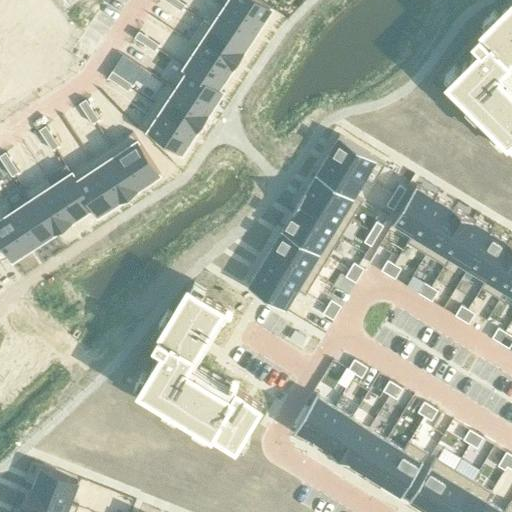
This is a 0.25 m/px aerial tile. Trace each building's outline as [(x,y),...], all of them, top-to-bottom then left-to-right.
[(181,0),(173,0),(171,3),(182,10),(186,3),(181,0)] [(261,0),(228,0),(225,4),(259,27),(272,7),(261,0)] [(482,46),(448,79),(509,140),(511,142),(511,84),(499,71),(511,58),(511,0),(481,31),(473,38),(482,46)] [(225,4),(212,24),(246,47),(259,27),(225,4)] [(204,19),(190,41),(198,46),(232,69),(246,47),(212,24),(204,19)] [(139,30),(134,37),(144,43),(149,37),(139,30)] [(149,37),(144,43),(154,50),(159,43),(149,37)] [(198,46),(184,66),(188,69),(219,87),(232,69),(198,46)] [(188,69),(176,87),(210,110),(223,90),(219,87),(188,69)] [(112,70),(108,77),(118,83),(122,77),(112,70)] [(122,77),(118,83),(128,90),(132,83),(122,77)] [(168,82),(154,103),(196,130),(210,110),(176,87),(168,82)] [(86,98),(79,103),(86,113),(93,108),(86,98)] [(154,103),(141,124),(182,151),(196,130),(154,103)] [(93,108),(86,113),(92,123),(99,118),(93,108)] [(46,124),(39,129),(46,139),(53,135),(46,124)] [(133,131),(112,144),(140,186),(160,173),(133,131)] [(339,136),(328,154),(366,177),(365,178),(373,183),(386,163),(340,134),(339,136)] [(53,135),(46,139),(52,149),(59,145),(53,135)] [(112,144),(92,158),(119,200),(140,186),(112,144)] [(6,151),(0,154),(0,156),(6,165),(13,161),(6,151)] [(328,154),(317,173),(354,196),(355,195),(365,178),(366,177),(328,154)] [(92,158),(71,171),(93,205),(99,213),(119,200),(92,158)] [(13,161),(6,165),(13,176),(19,171),(13,161)] [(66,163),(46,177),(73,219),(93,205),(71,171),(66,163)] [(317,173),(306,190),(306,191),(351,219),(363,200),(355,195),(354,196),(317,173)] [(46,177),(25,190),(31,198),(53,232),(73,219),(46,177)] [(417,183),(393,222),(394,222),(395,222),(412,233),(413,233),(436,196),(418,184),(417,183)] [(399,184),(393,194),(400,198),(406,188),(399,184)] [(306,190),(293,210),(294,210),(294,209),(340,237),(351,219),(306,191),(306,190)] [(393,194),(387,204),(394,208),(400,198),(393,194)] [(412,233),(407,241),(426,253),(454,207),(453,206),(436,196),(413,233),(412,233)] [(2,198),(0,199),(0,238),(13,258),(33,245),(11,211),(2,198)] [(31,198),(11,211),(33,245),(53,232),(31,198)] [(454,207),(426,253),(446,264),(451,256),(450,256),(473,218),(474,219),(474,218),(454,206),(453,206),(454,207)] [(294,210),(283,228),(329,256),(340,237),(294,209),(294,210)] [(473,218),(450,256),(451,256),(469,267),(491,229),(474,219),(473,218)] [(377,220),(370,231),(377,235),(384,224),(377,220)] [(283,228),(272,246),(318,274),(329,256),(283,228)] [(491,229),(469,267),(486,278),(487,278),(510,241),(509,240),(491,229)] [(370,231),(364,241),(371,245),(377,235),(370,231)] [(486,278),(481,286),(501,298),(506,290),(505,290),(511,278),(511,241),(509,240),(510,241),(487,278),(486,278)] [(272,246),(261,265),(298,288),(298,289),(306,294),(318,274),(272,246)] [(388,259),(381,269),(388,273),(394,263),(388,259)] [(354,261),(350,268),(360,275),(365,268),(359,264),(354,261)] [(394,263),(388,273),(395,278),(402,267),(394,263)] [(249,283),(248,284),(287,307),(287,306),(298,289),(298,288),(261,265),(249,283)] [(350,268),(346,275),(356,282),(360,275),(350,268)] [(425,281),(418,292),(425,296),(431,285),(425,281)] [(164,347),(140,388),(213,432),(214,432),(237,446),(263,404),(252,398),(247,395),(237,389),(237,388),(232,395),(188,368),(225,306),(190,285),(160,333),(160,332),(154,341),(164,347)] [(431,285),(425,296),(432,300),(439,290),(431,285)] [(331,299),(327,305),(338,312),(342,305),(331,299)] [(462,304),(455,314),(462,318),(468,308),(462,304)] [(327,305),(323,312),(333,319),(338,312),(327,305)] [(468,308),(462,318),(469,323),(475,312),(468,308)] [(499,326),(492,337),(499,341),(505,330),(499,326)] [(511,334),(505,330),(499,341),(509,347),(511,342),(511,334)] [(354,358),(348,368),(355,373),(361,362),(354,358)] [(361,362),(355,373),(362,377),(368,366),(361,362)] [(389,379),(383,390),(390,394),(396,383),(389,379)] [(396,383),(390,394),(397,398),(403,388),(396,383)] [(317,394),(295,429),(313,440),(335,405),(317,394)] [(424,400),(418,411),(425,415),(431,405),(424,400)] [(335,405),(313,440),(331,451),(352,415),(335,405)] [(431,405),(425,415),(432,419),(438,409),(431,405)] [(352,415),(331,451),(348,462),(370,426),(352,415)] [(370,426),(348,462),(366,472),(387,437),(370,426)] [(470,428),(463,438),(470,443),(477,432),(470,428)] [(477,432),(470,443),(477,447),(484,437),(477,432)] [(387,437),(366,472),(383,483),(405,448),(404,447),(387,437)] [(405,448),(383,483),(402,494),(428,451),(409,439),(404,447),(405,448)] [(436,455),(410,499),(429,511),(455,467),(461,457),(444,446),(438,457),(436,455)] [(511,453),(506,451),(500,461),(507,465),(511,457),(511,453)] [(455,467),(429,511),(430,511),(453,511),(474,479),(479,468),(462,457),(455,468),(455,467)] [(34,486),(34,487),(70,501),(70,500),(78,480),(42,466),(34,486)] [(474,479),(453,511),(478,511),(487,498),(488,498),(493,491),(492,490),(488,487),(474,479)] [(33,485),(24,508),(25,508),(26,507),(38,511),(75,511),(79,504),(70,500),(70,501),(34,487),(34,486),(33,485)] [(487,498),(478,511),(503,511),(506,509),(505,508),(488,498),(487,498)] [(506,509),(503,511),(511,511),(511,502),(510,501),(505,508),(506,509)]
